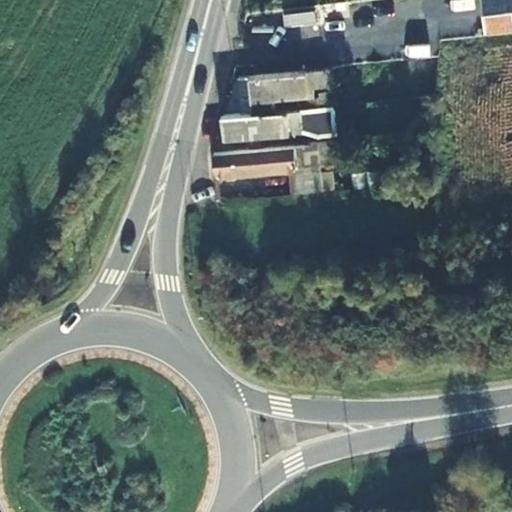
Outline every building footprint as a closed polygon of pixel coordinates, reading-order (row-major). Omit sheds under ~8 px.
[(511,0),(481,0),(483,14),(485,27),(511,24),(511,0)] [(295,104),(309,102),(307,92),(273,98),(271,92),(295,88),(299,81),(319,77),(317,73),(329,71),(328,63),(292,68),(242,75),(246,112),(295,104)] [(229,114),(246,112),(242,75),(225,78),(229,114)] [(320,82),(305,86),(307,92),(309,102),(318,101),(323,100),(320,82)] [(295,104),(299,126),(321,120),(318,101),(309,102),(295,104)] [(212,142),(299,126),(295,104),(246,112),(229,114),(213,117),(210,128),(212,142)] [(287,196),(328,189),(326,171),(313,174),(311,166),(328,162),(324,132),(304,135),(302,130),(291,132),(290,137),(205,155),(204,185),(283,171),(287,196)]
